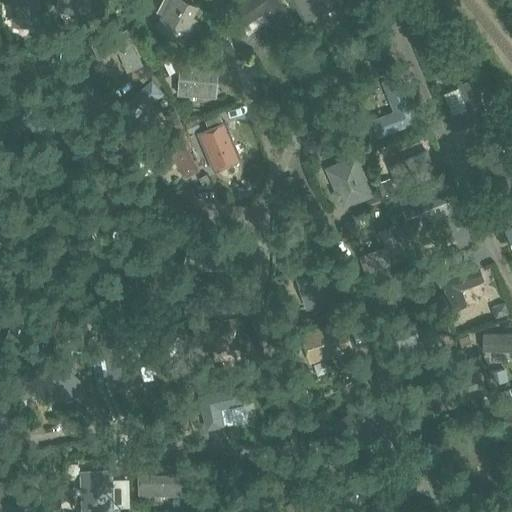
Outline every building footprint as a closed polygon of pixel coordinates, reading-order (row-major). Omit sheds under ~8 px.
[(39,26),(40,0),(11,0),(11,25),(39,26)] [(57,0),(57,11),(75,13),(76,0),(57,0)] [(184,28),(195,6),(183,0),(167,0),(153,27),(182,42),(188,30),(184,28)] [(264,12),(283,38),(298,27),(278,0),(246,0),(233,10),(237,15),(244,26),(264,12)] [(291,0),(304,21),(329,6),(325,0),(291,0)] [(125,70),(140,64),(125,30),(91,44),(97,58),(116,50),(125,70)] [(212,98),(214,67),(178,64),(176,95),(212,98)] [(377,135),(415,120),(397,75),(381,81),(393,111),(371,120),(377,135)] [(154,80),(124,106),(136,119),(165,93),(154,80)] [(469,107),(453,114),(459,129),(490,116),(476,80),(460,86),(469,107)] [(19,88),(13,126),(55,133),(58,116),(32,112),(36,90),(19,88)] [(197,114),(181,123),(188,137),(195,134),(193,131),(203,126),(197,114)] [(212,171),(239,159),(223,122),(196,133),(212,171)] [(182,177),(197,169),(179,136),(143,155),(151,170),(172,159),(182,177)] [(399,189),(437,173),(427,149),(389,165),(399,189)] [(356,155),(325,168),(342,207),(373,194),(356,155)] [(490,196),(511,186),(511,157),(480,170),(490,196)] [(57,164),(15,170),(20,209),(38,206),(35,185),(59,182),(57,164)] [(442,182),(401,199),(407,216),(449,199),(442,182)] [(511,197),(496,205),(501,216),(511,211),(511,197)] [(365,270),(403,256),(391,224),(377,230),(384,246),(359,255),(365,270)] [(230,269),(234,248),(194,240),(188,270),(219,276),(220,278),(227,279),(230,277),(231,271),(230,269)] [(149,290),(159,269),(137,258),(116,301),(135,311),(145,289),(149,290)] [(307,308),(341,296),(331,267),(297,279),(307,308)] [(478,268),(443,281),(454,309),(467,304),(461,289),(483,281),(478,268)] [(412,270),(364,286),(370,304),(418,287),(412,270)] [(19,346),(32,312),(0,300),(0,317),(11,322),(4,341),(19,346)] [(79,345),(79,328),(58,328),(59,304),(42,304),(41,345),(79,345)] [(196,350),(236,346),(234,317),(194,320),(196,350)] [(433,318),(393,332),(399,347),(438,333),(433,318)] [(310,360),(350,347),(341,319),(300,333),(310,360)] [(511,334),(483,334),(483,349),(511,350),(511,334)] [(110,387),(140,382),(133,342),(103,347),(110,387)] [(22,362),(7,368),(22,403),(36,397),(22,362)] [(73,373),(76,370),(68,363),(65,366),(52,380),(69,396),(71,394),(78,400),(87,391),(81,386),(83,383),(73,373)] [(448,406),(486,390),(475,363),(437,379),(448,406)] [(507,367),(488,371),(490,385),(509,381),(507,367)] [(221,407),(244,403),(241,386),(201,394),(208,429),(225,425),(221,407)] [(354,441),(383,419),(364,394),(355,401),(358,406),(339,420),(354,441)] [(467,473),(485,451),(455,426),(436,448),(467,473)] [(180,493),(180,465),(137,464),(137,493),(180,493)] [(113,469),(83,470),(84,511),(114,511),(115,511),(113,469)] [(0,511),(26,511),(32,490),(7,484),(0,511)] [(289,511),(320,511),(327,507),(314,486),(285,505),(289,511)] [(400,511),(382,497),(369,511),(400,511)] [(418,511),(434,511),(430,502),(417,508),(418,511)]
